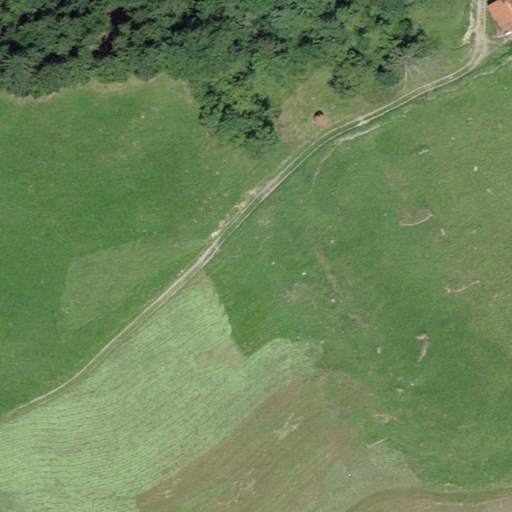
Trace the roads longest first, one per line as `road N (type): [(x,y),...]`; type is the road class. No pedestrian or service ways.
road 1 (track): [(0,425),(137,331),(349,118),(456,61),(457,9),(466,0)]
road 2 (track): [(511,487),(483,495),(379,494),(350,511)]
